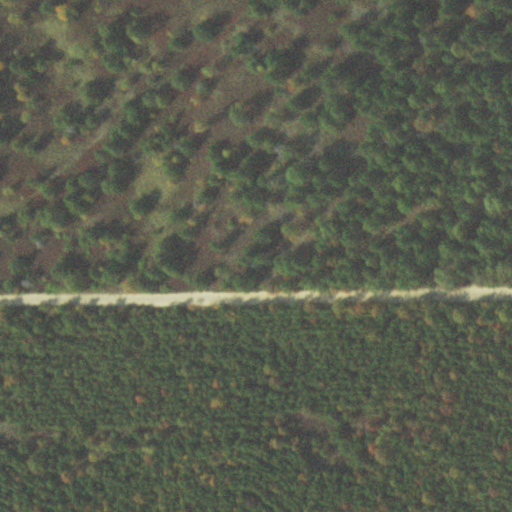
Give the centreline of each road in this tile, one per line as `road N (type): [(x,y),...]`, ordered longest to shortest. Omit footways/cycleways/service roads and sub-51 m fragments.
road 1 (residential): [(511,289),(0,298)]
road 2 (track): [(0,223),(254,0)]
